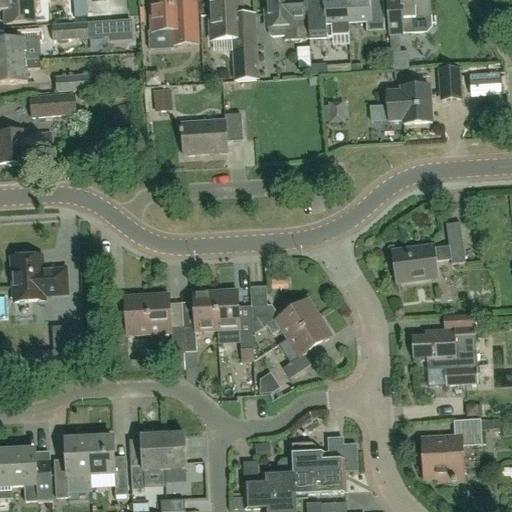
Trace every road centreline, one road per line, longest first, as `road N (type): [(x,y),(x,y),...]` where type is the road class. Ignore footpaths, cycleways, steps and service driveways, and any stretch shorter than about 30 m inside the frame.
road 1 (residential): [(0,416),(45,411),(85,392),(176,388),(218,425)]
road 2 (residential): [(126,225),(154,196),(321,185)]
road 3 (unclassified): [(326,233),(300,244),(190,249),(126,225)]
road 4 (unclassified): [(326,233),(421,174),(511,166)]
road 5 (residential): [(377,396),(367,305),(326,233)]
road 6 (residential): [(218,425),(249,432),(281,424),(305,404),(377,396)]
road 7 (unclassified): [(126,225),(81,200),(0,198)]
road 8 (residential): [(405,511),(386,474),(377,396)]
